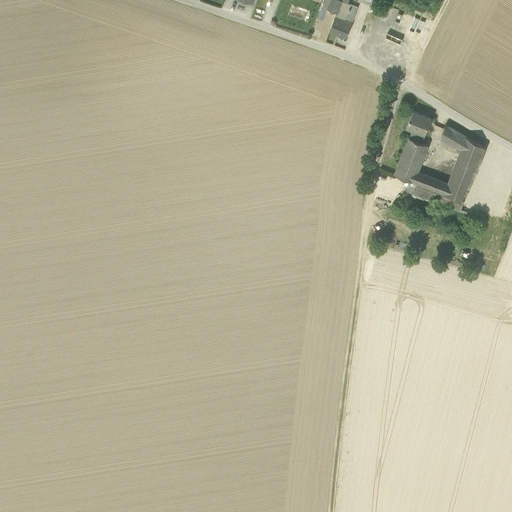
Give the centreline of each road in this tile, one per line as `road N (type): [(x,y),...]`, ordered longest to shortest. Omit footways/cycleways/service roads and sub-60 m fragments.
road 1 (track): [(446,0),(386,127),(333,511)]
road 2 (unclassified): [(511,147),(352,57),(184,0)]
